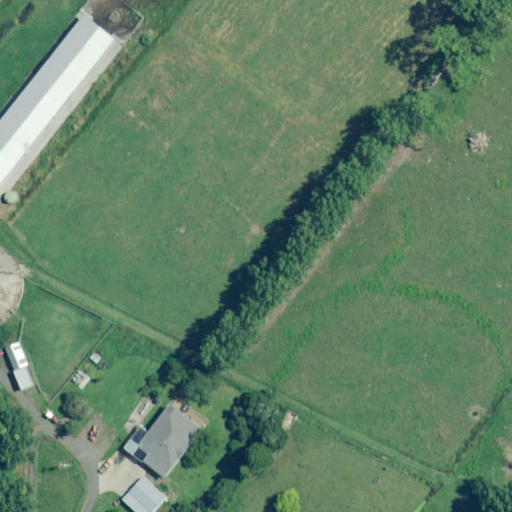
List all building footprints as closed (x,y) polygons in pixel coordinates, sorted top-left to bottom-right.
[(142,17),(120,0),(88,0),(0,111),(0,186),(118,39),(122,42),(142,17)] [(29,365),(19,341),(5,347),(19,381),(17,382),(21,391),(35,385),(27,365),(29,365)] [(105,354),(98,348),(89,358),(96,364),(105,354)] [(96,371),(88,364),(81,372),(89,379),(96,371)] [(210,421),(177,397),(141,446),(133,440),(126,448),(167,479),(210,421)] [(153,511),(166,498),(144,478),(124,500),(136,511),(153,511)]
